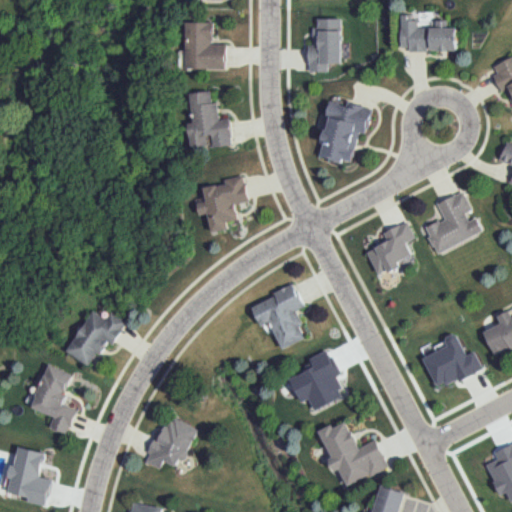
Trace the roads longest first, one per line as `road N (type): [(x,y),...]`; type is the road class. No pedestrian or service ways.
road 1 (residential): [(93,511),(122,421),(171,338),(248,265),(427,159)]
road 2 (residential): [(315,230),(456,511)]
road 3 (residential): [(274,0),(276,122),(315,230)]
road 4 (residential): [(419,100),(405,116),(410,147),(427,159),(449,158),(465,144),(465,112),(439,95),(419,100)]
